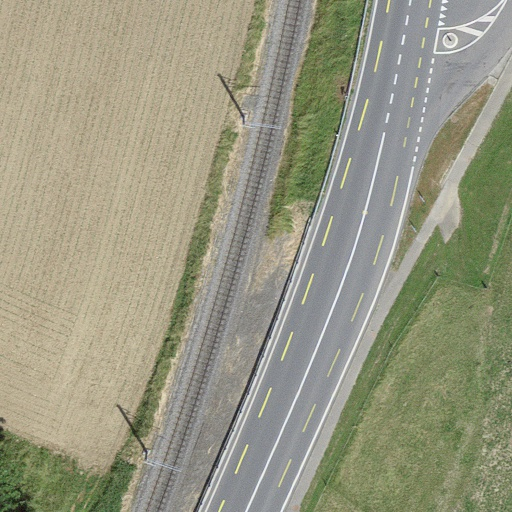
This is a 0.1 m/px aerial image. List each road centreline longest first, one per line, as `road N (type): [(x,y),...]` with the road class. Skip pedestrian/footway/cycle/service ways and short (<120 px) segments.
road 1 (primary): [(404,39),(364,217),(245,511)]
road 2 (track): [(0,4),(233,70)]
